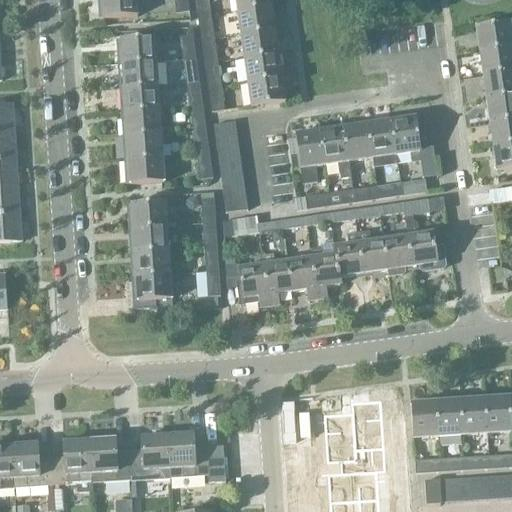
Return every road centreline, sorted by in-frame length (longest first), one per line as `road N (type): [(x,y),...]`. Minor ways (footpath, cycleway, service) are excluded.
road 1 (residential): [(74,372),(48,0)]
road 2 (residential): [(475,338),(439,93),(406,60),(370,65)]
road 3 (residential): [(263,367),(475,338)]
road 4 (residential): [(74,372),(263,367)]
road 5 (residential): [(274,511),(263,367)]
